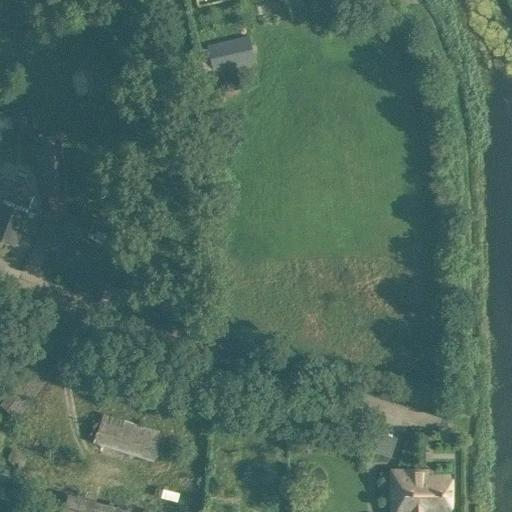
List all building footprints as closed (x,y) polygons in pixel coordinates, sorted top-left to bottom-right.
[(210,46),(216,72),(254,63),(248,37),(210,46)] [(28,108),(11,110),(13,128),(30,127),(28,108)] [(61,158),(40,160),(43,196),(64,194),(61,158)] [(0,238),(15,245),(16,244),(18,244),(26,223),(27,220),(25,220),(30,207),(29,207),(34,193),(22,188),(24,184),(9,177),(2,175),(0,178),(0,238)] [(56,226),(45,254),(74,265),(73,267),(97,277),(109,247),(88,239),(91,232),(67,223),(65,229),(56,226)] [(40,357),(1,405),(15,417),(54,368),(40,357)] [(103,415),(94,441),(152,460),(161,433),(103,415)] [(1,468),(0,470),(0,479),(12,482),(15,471),(1,468)] [(443,480),(424,480),(424,475),(425,475),(425,474),(394,474),(393,511),(447,511),(448,506),(443,506),(443,480)] [(130,511),(68,495),(67,501),(58,499),(55,510),(61,511),(130,511)]
